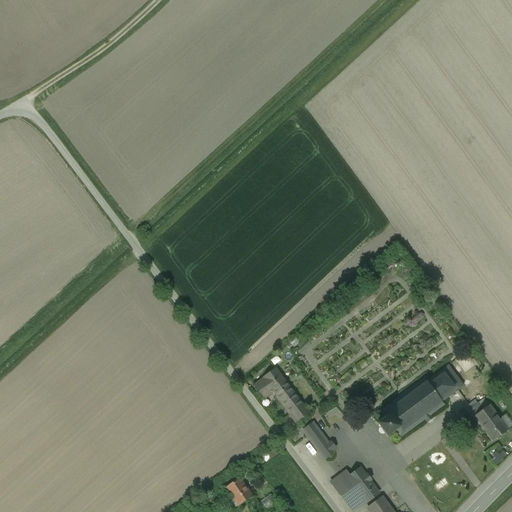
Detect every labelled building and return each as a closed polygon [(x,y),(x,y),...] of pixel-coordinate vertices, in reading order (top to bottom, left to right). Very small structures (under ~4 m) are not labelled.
[(424,378),(380,411),(385,418),(377,423),(387,437),(395,432),(400,438),(425,420),(427,423),(433,418),(430,415),(444,405),(442,402),(463,386),(448,365),(426,381),(424,378)] [(308,413),(275,369),(263,378),(264,378),(254,385),(264,398),(274,391),(277,395),(275,396),(295,423),(308,413)] [(477,403),(470,409),(476,416),(483,411),(477,403)] [(331,426),(345,418),(338,406),(324,414),(331,426)] [(507,430),(489,406),(483,411),(476,416),(475,416),(493,440),(507,430)] [(334,451),(313,424),(303,431),(324,459),(334,451)] [(263,453),(268,461),(282,452),(277,444),(263,453)] [(360,468),(349,476),(346,471),(331,483),(352,511),(366,501),(367,502),(379,493),(370,481),(371,480),(370,479),(369,480),(366,477),(368,476),(367,475),(366,476),(360,468)] [(251,496),(239,479),(226,488),(238,505),(251,496)] [(273,494),(263,500),(265,505),(276,499),(273,494)] [(392,511),(381,497),(367,508),(370,511),(392,511)]
